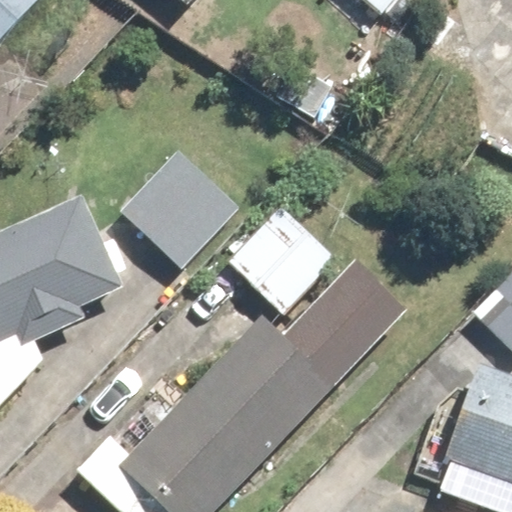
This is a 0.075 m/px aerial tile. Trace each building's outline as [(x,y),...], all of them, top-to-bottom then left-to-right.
[(0,0),(0,43),(41,0),(0,0)] [(167,0),(178,9),(185,0),(167,0)] [(347,0),(375,24),(397,0),(347,0)] [(174,151),(110,215),(168,273),(232,208),(174,151)] [(75,201),(0,236),(0,349),(118,294),(75,201)] [(219,267),(275,322),(332,265),(275,209),(219,267)] [(346,268),(271,348),(247,325),(107,473),(148,511),(215,511),(399,318),(346,268)] [(511,504),(511,386),(469,373),(434,479),(511,504)]
